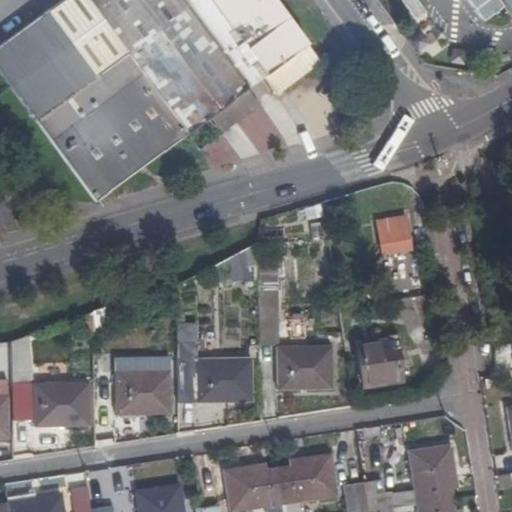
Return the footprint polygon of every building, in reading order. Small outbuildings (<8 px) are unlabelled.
[(87,0),(128,55),(188,135),(205,122),(248,91),(180,0),(87,0)] [(180,0),(248,91),(263,79),(308,47),(274,0),(180,0)] [(511,0),(501,0),(509,11),(511,9),(511,0)] [(0,73),(8,84),(96,203),(188,135),(128,55),(98,78),(48,11),(0,45),(0,73)] [(320,63),(308,47),(263,79),(275,95),(320,63)] [(248,91),(205,122),(217,138),(260,108),(248,91)] [(374,222),(381,260),(407,256),(401,219),(374,222)] [(259,311),(274,309),(273,282),(258,282),(259,311)] [(259,318),(260,347),(275,347),(274,309),(259,311),(259,318)] [(113,327),(98,327),(99,355),(114,355),(113,327)] [(390,366),(390,360),(387,344),(358,347),(364,387),(401,381),(399,365),(390,366)] [(178,373),(179,398),(198,398),(228,398),(228,404),(252,404),(252,361),(197,362),(198,345),(177,346),(178,373)] [(308,386),(308,391),(333,390),(332,348),(277,350),(279,386),(308,386)] [(171,416),(171,414),(170,373),(116,373),(116,410),(146,410),(146,416),(171,416)] [(171,414),(179,414),(179,398),(178,373),(170,373),(171,414)] [(12,384),(12,422),(35,422),(65,421),(65,427),(90,427),(89,384),(12,384)] [(0,440),(8,440),(8,397),(0,396),(0,440)] [(416,506),(452,500),(450,489),(448,471),(454,470),(450,446),(408,452),(414,493),(416,506)] [(289,467),(279,469),(284,506),(295,504),(338,498),(331,454),(307,458),(307,464),(289,467)] [(288,461),(289,467),(307,464),(307,458),(288,461)] [(248,473),(266,471),(265,465),(248,468),(248,473)] [(285,511),(284,506),(279,469),(266,471),(248,473),(248,468),(223,471),(229,511),(245,511),(270,508),(270,511),(285,511)] [(448,471),(450,489),(457,488),(454,470),(448,471)] [(508,474),(495,476),(497,489),(510,488),(508,474)] [(368,511),(374,511),(381,511),(386,510),(383,494),(382,481),(364,484),(368,511)] [(368,511),(364,484),(343,487),(347,511),(368,511)] [(181,511),(177,487),(135,494),(137,511),(181,511)] [(124,489),(112,491),(114,509),(126,506),(124,489)] [(386,510),(393,509),(391,495),(390,493),(383,494),(386,510)] [(393,509),(416,506),(414,493),(391,495),(393,509)] [(18,509),(8,511),(62,511),(61,497),(36,500),(36,506),(18,509)] [(17,502),(18,509),(36,506),(36,500),(17,502)] [(454,511),(452,500),(416,506),(417,511),(454,511)]
